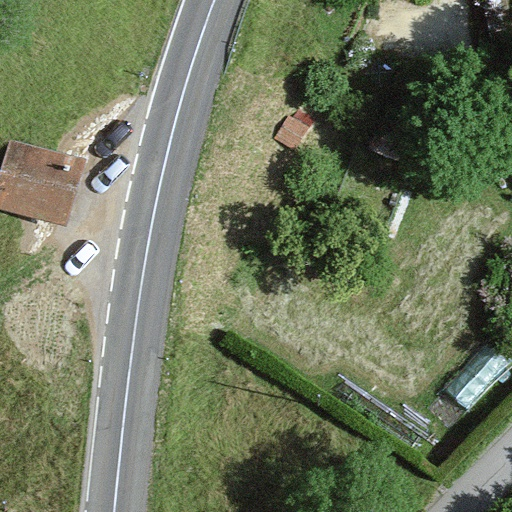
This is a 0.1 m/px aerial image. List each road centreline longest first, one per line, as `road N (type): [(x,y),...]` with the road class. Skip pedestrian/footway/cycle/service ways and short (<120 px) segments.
road 1 (primary): [(213,0),(149,226),(116,511)]
road 2 (unknown): [(511,156),(463,56),(453,0)]
